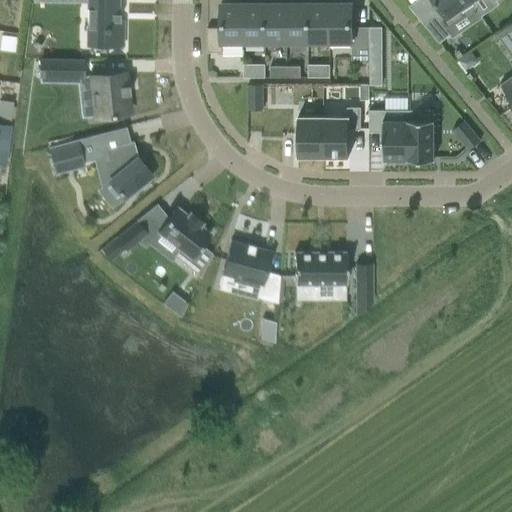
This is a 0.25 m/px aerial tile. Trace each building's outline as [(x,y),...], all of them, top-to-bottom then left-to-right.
[(86,0),(86,44),(122,45),(123,22),(118,22),(118,21),(116,20),(117,15),(119,15),(119,14),(117,14),(117,0),(86,0)] [(471,2),(469,0),(434,0),(442,11),(436,15),(434,13),(422,22),(439,43),(451,34),(446,28),(464,15),(460,9),(471,2)] [(243,46),(243,4),(220,4),(220,28),(206,28),(207,52),(221,52),(221,46),(243,46)] [(264,42),(264,4),(243,4),(243,46),(244,46),(244,42),(264,42)] [(286,42),(286,4),(264,4),(264,42),(286,42)] [(308,42),(308,4),(286,4),(286,42),(308,42)] [(329,46),(329,4),(308,4),(308,42),(328,41),(328,46),(329,46)] [(352,46),(352,4),(329,4),(329,46),(352,46)] [(506,101),(511,109),(511,23),(496,35),(511,57),(511,61),(510,63),(511,65),(511,86),(505,91),(511,100),(508,102),(507,100),(506,101)] [(369,48),(382,48),(382,37),(381,37),(369,37),(369,48)] [(43,59),(43,76),(85,77),(86,60),(43,59)] [(246,75),(268,76),(269,62),(246,62),(246,75)] [(329,65),(318,65),(318,77),(329,77),(329,65)] [(286,78),(286,66),(270,66),(270,78),(286,78)] [(300,78),(300,66),(286,66),(286,78),(300,78)] [(125,73),(91,77),(96,117),(129,114),(127,95),(130,95),(129,85),(126,85),(125,73)] [(382,85),(382,74),(369,74),(369,85),(382,85)] [(263,84),(248,84),(248,110),(263,110),(263,84)] [(368,84),(359,84),(359,100),(368,100),(368,84)] [(0,161),(4,162),(12,103),(0,101),(0,161)] [(347,117),(323,117),(323,157),(348,157),(348,138),(360,138),(360,112),(347,112),(347,117)] [(384,112),(369,112),(369,138),(383,138),(383,160),(408,160),(408,120),(384,120),(384,112)] [(323,117),(297,117),(297,157),(323,157),(323,117)] [(433,120),(408,120),(408,160),(433,160),(433,120)] [(464,120),(453,130),(469,150),(481,140),(464,120)] [(103,133),(48,147),(55,173),(66,170),(65,168),(83,163),(93,161),(100,159),(105,178),(108,181),(122,199),(123,200),(152,176),(141,163),(140,164),(137,159),(138,159),(137,158),(136,158),(132,142),(129,143),(107,148),(103,133)] [(174,209),(155,234),(177,251),(172,257),(199,277),(211,254),(200,246),(209,234),(198,226),(201,223),(187,213),(185,217),(174,209)] [(114,240),(124,252),(146,234),(136,222),(114,240)] [(277,301),(279,273),(266,270),(272,249),(231,238),(222,272),(261,282),(258,296),(277,301)] [(293,284),(312,284),(312,296),(331,296),(331,284),(345,284),(345,252),(293,252),(293,284)] [(371,264),(355,264),(355,287),(371,287),(371,264)] [(170,292),(162,304),(178,317),(185,304),(170,292)] [(261,319),(260,340),(273,343),(275,322),(261,319)]
